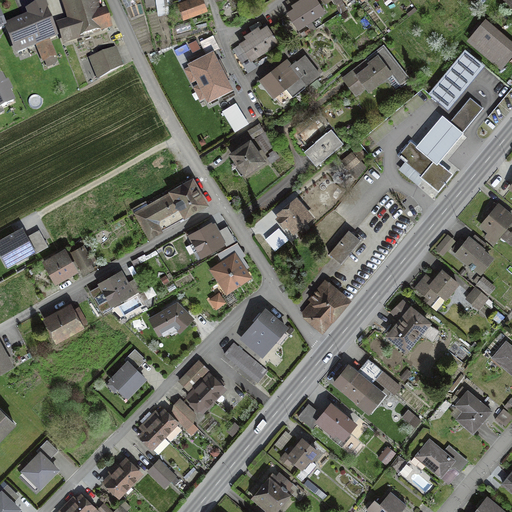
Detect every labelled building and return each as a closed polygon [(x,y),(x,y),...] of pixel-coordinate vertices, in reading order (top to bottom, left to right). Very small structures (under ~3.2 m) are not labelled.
[(73,23),(60,28),(65,42),(89,34),(79,0),(67,4),(73,23)] [(78,0),(79,0),(89,34),(110,28),(105,13),(97,16),(91,0),(78,0)] [(199,0),(196,0),(179,6),(184,19),(204,12),(199,0)] [(315,0),(307,0),(300,5),(311,22),(324,14),(315,0)] [(321,0),(328,9),(341,0),(321,0)] [(300,5),(286,14),(297,31),(311,22),(300,5)] [(28,11),(32,20),(40,41),(47,38),(55,36),(43,6),(28,11)] [(54,56),(47,38),(40,41),(32,20),(7,30),(16,52),(36,45),(42,61),(54,56)] [(278,21),(272,25),(281,37),(286,33),(278,21)] [(511,46),(486,24),(470,41),(500,67),(511,53),(511,46)] [(267,27),(254,36),(265,52),(277,43),(267,27)] [(254,36),(240,45),(251,62),(265,52),(254,36)] [(344,79),(357,96),(366,89),(369,92),(389,77),(397,87),(406,80),(384,49),(344,79)] [(116,52),(92,60),(98,78),(120,65),(116,52)] [(447,110),(483,68),(465,52),(429,94),(447,110)] [(186,67),(194,82),(221,69),(213,53),(186,67)] [(286,62),(260,82),(273,99),(285,89),(291,97),(319,75),(305,56),(290,67),(286,62)] [(232,90),(221,69),(194,82),(205,104),(232,90)] [(0,107),(14,101),(9,91),(11,90),(7,83),(5,84),(2,77),(0,77),(0,107)] [(470,97),(450,122),(463,132),(483,108),(470,97)] [(236,105),(222,113),(234,132),(247,125),(236,105)] [(442,115),(417,146),(438,163),(425,179),(424,180),(438,193),(453,174),(440,163),(464,133),(463,132),(450,122),(442,115)] [(248,132),(252,137),(263,130),(259,125),(248,132)] [(331,133),(308,152),(318,164),(341,146),(331,133)] [(263,135),(255,140),(264,153),(272,147),(263,135)] [(411,141),(398,156),(425,179),(438,163),(417,146),(411,141)] [(249,145),(231,157),(244,176),(262,164),(249,145)] [(164,180),(181,171),(169,149),(152,159),(164,180)] [(354,153),(343,163),(354,175),(365,166),(354,153)] [(137,167),(120,176),(132,198),(149,188),(137,167)] [(135,214),(148,239),(163,232),(159,224),(183,212),(185,216),(204,206),(192,183),(135,214)] [(106,184),(88,194),(100,215),(118,206),(106,184)] [(74,201),(56,211),(68,233),(86,223),(74,201)] [(296,202),(281,214),(276,217),(289,234),(309,218),(296,202)] [(491,218),(479,231),(493,243),(511,221),(511,219),(496,205),(487,215),(491,218)] [(216,222),(189,238),(200,257),(222,245),(215,233),(221,229),(216,222)] [(0,250),(3,255),(10,251),(15,261),(34,251),(35,253),(47,246),(40,234),(28,240),(22,230),(0,242),(0,250)] [(228,230),(222,234),(228,243),(234,240),(228,230)] [(511,235),(509,232),(503,239),(511,245),(511,244),(511,235)] [(348,233),(330,254),(340,263),(359,242),(348,233)] [(459,243),(451,252),(479,276),(492,262),(480,251),(484,246),(474,237),(464,248),(459,243)] [(446,238),(436,251),(442,256),(452,243),(446,238)] [(84,249),(74,253),(82,268),(91,264),(84,249)] [(169,252),(164,255),(169,265),(175,262),(169,252)] [(65,254),(44,265),(55,285),(76,274),(65,254)] [(234,256),(211,271),(225,294),(249,279),(234,256)] [(102,286),(91,291),(99,308),(107,303),(109,308),(141,292),(134,280),(127,283),(123,275),(118,278),(117,274),(100,283),(102,286)] [(425,278),(416,289),(427,298),(424,301),(435,310),(456,286),(442,274),(433,285),(425,278)] [(483,280),(478,286),(488,294),(493,288),(483,280)] [(325,288),(303,315),(323,332),(346,304),(325,288)] [(475,290),(467,300),(479,310),(487,300),(475,290)] [(217,298),(209,302),(214,310),(222,305),(217,298)] [(401,322),(387,339),(405,353),(420,334),(425,338),(432,329),(401,304),(392,314),(401,322)] [(176,307),(151,321),(159,335),(175,325),(181,332),(191,320),(176,307)] [(69,310),(45,323),(54,341),(86,325),(78,309),(71,313),(69,310)] [(264,314),(241,341),(261,358),(284,331),(264,314)] [(232,344),(224,355),(258,383),(267,372),(232,344)] [(511,349),(505,344),(493,360),(511,375),(511,349)] [(0,348),(0,373),(11,368),(0,348)] [(127,365),(109,383),(126,400),(144,382),(134,372),(145,361),(134,351),(124,361),(127,365)] [(368,361),(360,370),(391,396),(399,387),(368,361)] [(186,373),(195,383),(199,379),(202,382),(210,375),(198,362),(186,373)] [(333,386),(366,413),(381,395),(348,368),(333,386)] [(179,381),(188,390),(195,383),(186,373),(179,381)] [(202,382),(199,386),(213,400),(224,389),(210,375),(202,382)] [(201,412),(213,400),(199,386),(187,398),(201,412)] [(465,414),(458,422),(472,433),(490,413),(467,394),(456,407),(465,414)] [(180,401),(175,406),(178,409),(189,420),(194,415),(180,401)] [(310,427),(319,417),(306,406),(297,417),(310,427)] [(332,407),(318,424),(342,444),(356,427),(332,407)] [(178,409),(173,415),(191,433),(197,428),(189,420),(178,409)] [(0,412),(0,438),(13,425),(0,412)] [(156,414),(150,421),(153,424),(164,435),(170,441),(179,432),(176,429),(178,426),(164,412),(159,417),(156,414)] [(139,439),(150,450),(164,435),(153,424),(150,421),(139,431),(143,435),(139,439)] [(41,456),(22,474),(38,489),(55,471),(47,462),(58,451),(47,440),(36,451),(41,456)] [(290,449),(281,460),(287,466),(290,462),(299,470),(307,462),(310,464),(317,455),(302,442),(294,452),(290,449)] [(428,442),(412,462),(421,469),(425,464),(440,477),(450,464),(458,470),(465,462),(448,448),(443,454),(428,442)] [(387,449),(379,459),(385,464),(393,455),(387,449)] [(399,457),(391,467),(396,471),(403,461),(399,457)] [(127,460),(116,471),(130,485),(141,474),(127,460)] [(160,461),(154,467),(169,482),(175,477),(160,461)] [(154,467),(148,472),(163,487),(169,482),(154,467)] [(104,483),(117,497),(130,485),(116,471),(104,483)] [(511,474),(503,485),(511,492),(511,474)] [(273,480),(254,502),(265,511),(271,511),(292,488),(279,477),(275,482),(273,480)] [(371,505),(366,511),(368,511),(400,511),(405,508),(389,495),(377,509),(371,505)] [(1,496),(0,496),(0,511),(16,511),(18,511),(1,496)] [(82,497),(70,510),(72,511),(90,511),(93,509),(82,497)] [(499,511),(487,502),(479,511),(499,511)]
